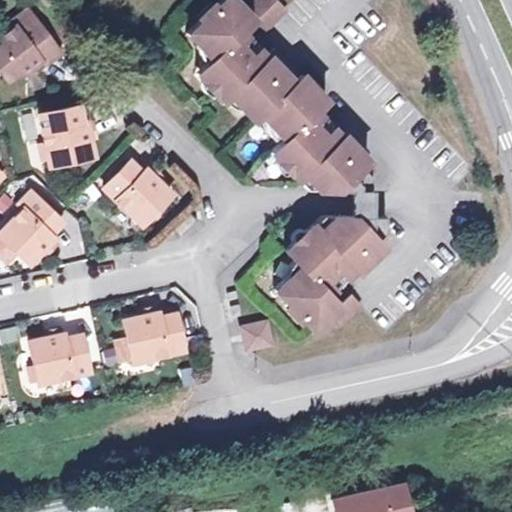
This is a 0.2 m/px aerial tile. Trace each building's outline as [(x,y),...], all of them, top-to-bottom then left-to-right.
[(229,37),(238,28),(250,18),(261,30),(274,17),(282,9),(273,0),(246,0),(239,7),(233,0),(215,0),(210,5),(206,1),(195,12),(198,15),(182,30),(205,55),(197,62),(216,83),(210,90),(220,100),(226,94),(249,118),(256,112),(279,136),(266,148),(292,177),(299,171),(306,178),(341,180),(362,180),(365,176),(371,167),(359,155),(362,152),(341,130),(338,133),(321,149),(296,122),(313,106),(322,97),(273,45),(263,54),(247,70),(228,49),(234,43),(229,37)] [(21,7),(0,21),(0,74),(14,65),(17,69),(36,55),(39,59),(52,50),(21,7)] [(247,70),(263,54),(238,28),(229,37),(234,43),(228,49),(247,70)] [(216,83),(197,62),(190,69),(210,90),(216,83)] [(74,100),(35,107),(46,159),(90,149),(83,116),(77,117),(74,100)] [(321,149),(338,133),(325,119),(313,106),(296,122),(321,149)] [(139,217),(168,187),(143,162),(139,166),(127,154),(101,180),(139,217)] [(341,180),(340,217),(364,219),(362,180),(341,180)] [(21,202),(0,221),(0,231),(25,257),(50,231),(46,227),(58,215),(28,185),(15,196),(21,202)] [(188,208),(173,223),(181,231),(197,216),(188,208)] [(340,252),(351,265),(354,268),(382,243),(379,239),(390,231),(377,220),(364,219),(340,217),(326,218),(315,227),(311,223),(282,248),(296,264),(272,286),(310,328),(329,311),(339,322),(360,304),(355,298),(348,290),(335,302),(323,289),(312,276),(340,252)] [(312,276),(323,289),(347,269),(351,265),(340,252),(312,276)] [(155,306),(122,312),(131,354),(182,344),(174,307),(156,310),(155,306)] [(267,318),(243,324),(248,345),(272,339),(267,318)] [(60,325),(26,333),(35,376),(87,364),(79,328),(61,331),(60,325)] [(102,345),(104,366),(128,363),(126,343),(102,345)] [(408,511),(400,480),(329,498),(332,511),(408,511)]
